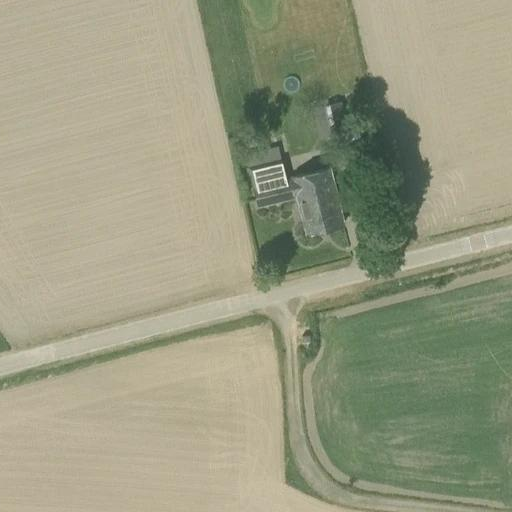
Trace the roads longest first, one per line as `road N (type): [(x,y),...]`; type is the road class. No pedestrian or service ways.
road 1 (unclassified): [(0,367),(511,234)]
road 2 (unknown): [(402,511),(329,493),(304,473),(293,430),(288,291)]
